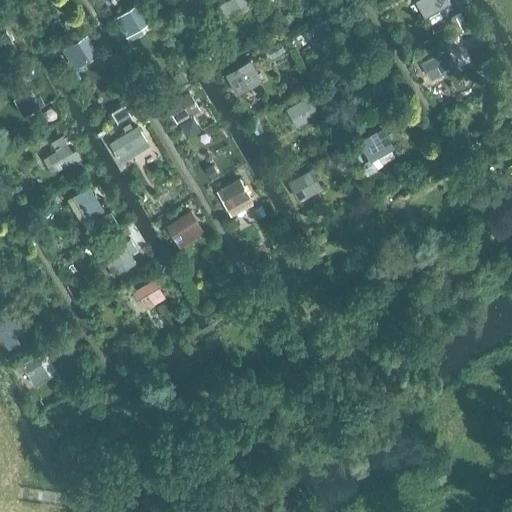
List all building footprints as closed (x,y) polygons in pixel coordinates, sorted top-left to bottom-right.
[(250,0),(224,0),(217,4),(226,19),(253,4),(250,0)] [(416,0),(425,15),(451,1),(450,0),(416,0)] [(138,4),(115,18),(126,36),(127,35),(141,27),(142,26),(149,22),(138,4)] [(74,28),(65,11),(49,20),(57,35),(74,28)] [(469,27),(461,13),(451,19),(458,32),(469,27)] [(326,17),(303,30),(315,50),(338,36),(326,17)] [(6,29),(0,32),(0,53),(15,46),(6,29)] [(87,35),(66,48),(75,65),(96,52),(87,35)] [(448,47),(422,61),(431,78),(442,72),(457,64),(448,47)] [(211,48),(204,51),(210,61),(216,58),(211,48)] [(377,55),(354,69),(365,87),(388,74),(377,55)] [(251,58),(225,73),(233,86),(258,71),(251,58)] [(499,69),(495,62),(484,67),(488,74),(499,69)] [(20,75),(25,82),(36,75),(32,68),(20,75)] [(186,69),(173,77),(179,87),(192,79),(186,69)] [(511,95),(506,84),(485,95),(495,114),(508,107),(511,104),(511,95)] [(32,87),(17,95),(27,113),(45,103),(40,93),(36,95),(32,87)] [(190,89),(166,103),(177,122),(201,108),(190,89)] [(309,94),(286,107),(297,125),(319,112),(309,94)] [(116,118),(129,111),(126,105),(113,113),(116,118)] [(65,121),(59,125),(63,131),(69,128),(65,121)] [(125,131),(109,141),(121,162),(151,145),(138,123),(133,126),(130,121),(122,126),(125,131)] [(382,127),(359,140),(370,158),(393,145),(382,127)] [(49,140),(44,131),(31,138),(36,148),(49,140)] [(56,150),(50,154),(58,168),(76,157),(76,158),(77,160),(81,157),(77,150),(73,152),(62,134),(51,141),(56,149),(56,150)] [(213,164),(206,168),(212,178),(219,174),(213,164)] [(251,173),(247,166),(240,169),(244,177),(251,173)] [(312,168),(288,181),(299,200),(322,186),(312,168)] [(240,176),(217,189),(231,215),(254,202),(240,176)] [(88,182),(72,191),(87,216),(103,207),(88,182)] [(191,208),(166,223),(177,241),(201,226),(191,208)] [(111,211),(96,219),(103,231),(117,222),(111,211)] [(118,227),(109,232),(114,241),(124,235),(118,227)] [(123,241),(108,251),(109,254),(120,271),(136,261),(131,252),(137,248),(130,237),(124,242),(123,241)] [(155,277),(133,290),(142,306),(152,300),(154,303),(166,296),(155,277)] [(238,284),(231,288),(236,296),(243,291),(238,284)] [(172,299),(165,304),(169,311),(177,306),(172,299)] [(13,309),(0,316),(0,337),(1,340),(3,339),(8,349),(20,342),(16,334),(24,329),(13,309)] [(37,354),(16,366),(19,371),(25,368),(35,385),(50,376),(37,354)]
